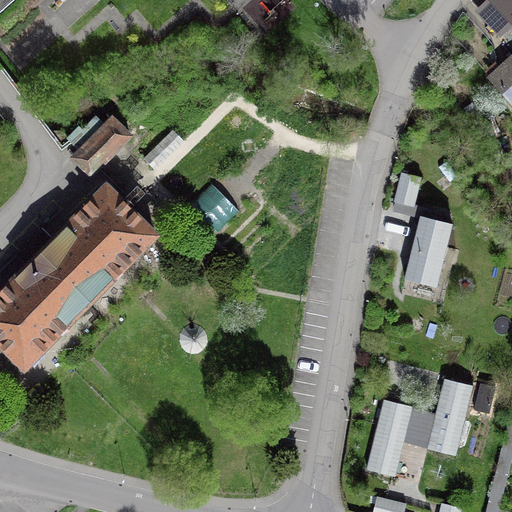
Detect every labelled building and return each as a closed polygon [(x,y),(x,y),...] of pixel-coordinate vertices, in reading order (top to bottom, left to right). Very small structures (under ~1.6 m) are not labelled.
[(0,0),(0,12),(13,0),(0,0)] [(511,0),(486,0),(474,11),(500,38),(511,27),(511,0)] [(511,99),(511,98),(511,58),(491,77),(511,99)] [(80,150),(97,167),(130,136),(112,118),(80,150)] [(184,141),(173,129),(144,158),(155,169),(184,141)] [(421,177),(402,172),(395,202),(414,206),(421,177)] [(213,184),(189,210),(219,238),(243,212),(213,184)] [(0,342),(24,367),(155,235),(106,186),(27,264),(0,292),(0,342)] [(452,223),(421,216),(405,279),(437,286),(452,223)] [(395,476),(405,437),(429,443),(428,448),(456,455),(473,385),(445,378),(436,414),(412,408),(412,406),(384,399),(367,469),(395,476)] [(511,449),(511,410),(488,508),(497,510),(511,449)] [(404,511),(406,504),(377,497),(372,511),(404,511)] [(460,511),(462,507),(442,503),(440,511),(460,511)]
